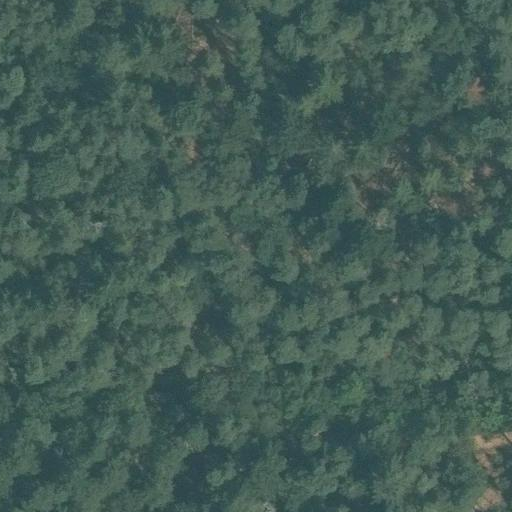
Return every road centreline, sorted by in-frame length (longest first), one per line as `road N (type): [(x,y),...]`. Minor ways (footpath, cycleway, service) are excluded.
road 1 (unknown): [(511,386),(114,385),(0,401)]
road 2 (track): [(511,408),(145,410),(0,423)]
